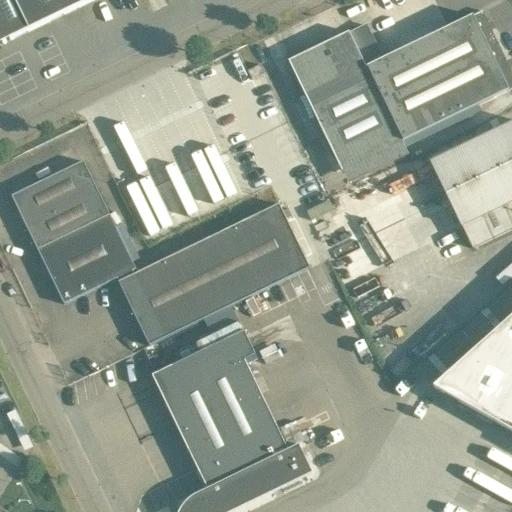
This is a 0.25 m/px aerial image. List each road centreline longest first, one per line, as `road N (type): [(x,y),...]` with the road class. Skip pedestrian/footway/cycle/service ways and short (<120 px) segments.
road 1 (unknown): [(47,401),(248,306),(339,487)]
road 2 (residential): [(0,129),(276,0)]
road 3 (residential): [(102,511),(0,305)]
road 4 (unknown): [(339,348),(511,245)]
